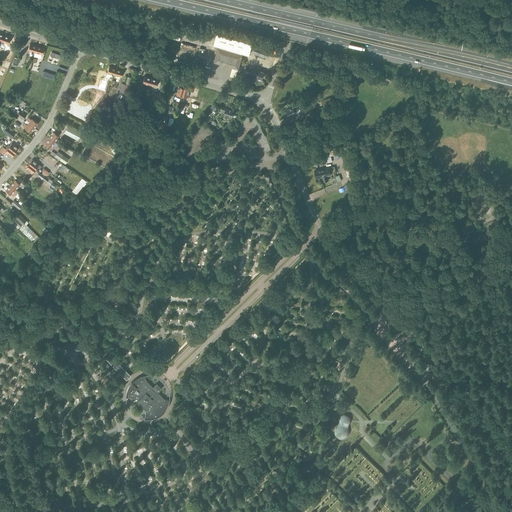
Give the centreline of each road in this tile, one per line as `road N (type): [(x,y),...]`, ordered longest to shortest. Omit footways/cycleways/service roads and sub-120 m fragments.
road 1 (tertiary): [(511,453),(320,228),(262,100)]
road 2 (motorway): [(161,0),(511,83)]
road 3 (motorway): [(511,68),(219,0)]
road 4 (track): [(442,173),(408,87),(283,55)]
road 5 (tertiary): [(262,100),(80,49)]
road 6 (residential): [(0,183),(52,117),(80,49)]
road 7 (track): [(410,336),(511,253)]
